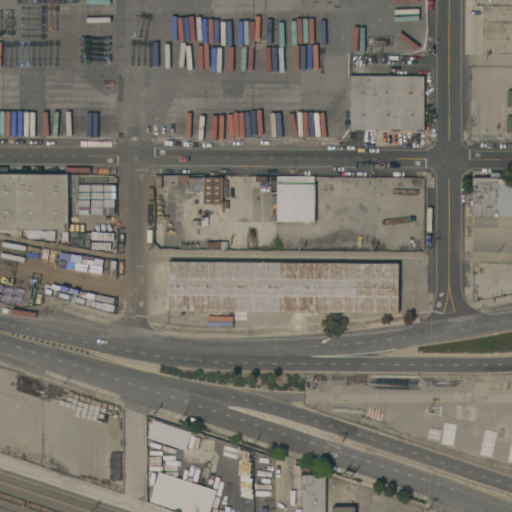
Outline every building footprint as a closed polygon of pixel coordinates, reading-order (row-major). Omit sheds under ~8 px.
[(511,0),(511,54),(482,54),(482,6),(472,6),(472,0),(511,0)] [(424,76),(423,130),(350,129),(350,75),(424,76)] [(67,230),(21,230),(21,236),(10,236),(10,229),(0,229),(0,173),(68,174),(68,196),(67,230)] [(68,174),(78,174),(78,196),(68,196),(68,174)] [(316,177),(315,225),(305,225),(305,222),(277,222),(278,176),(316,177)] [(202,189),(188,189),(188,177),(202,177),(202,189)] [(202,177),(222,177),(222,203),(202,203),(202,189),(202,177)] [(511,251),(473,251),(473,216),(472,215),(472,177),(498,178),(498,179),(511,179),(511,251)] [(398,263),(398,313),(278,312),(278,316),(266,316),(266,312),(259,312),(259,316),(236,316),(236,311),(167,311),(168,261),(398,263)] [(185,450),(191,432),(152,420),(146,438),(185,450)] [(266,457),(266,467),(253,466),(254,456),(266,457)] [(149,503),(182,511),(209,511),(216,489),(157,472),(149,503)] [(325,475),(325,511),(300,511),(301,475),(325,475)]
